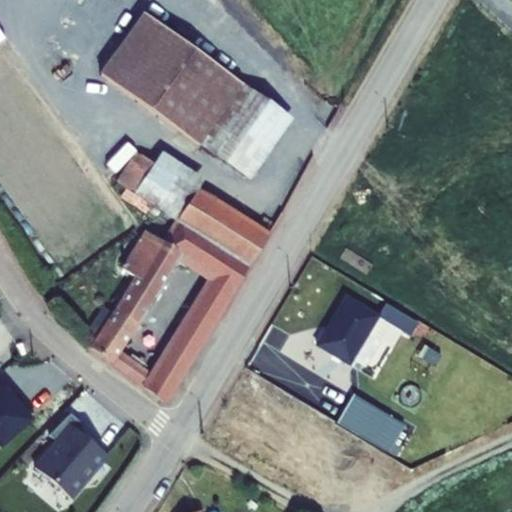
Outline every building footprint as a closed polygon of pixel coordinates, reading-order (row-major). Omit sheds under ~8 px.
[(251,172),(290,114),(146,14),(116,58),(101,80),(211,157),(219,145),(251,172)] [(245,180),(251,172),(219,145),(211,157),(245,180)] [(174,219),(158,209),(179,176),(194,185),(195,182),(137,147),(103,200),(146,228),(161,238),(174,219)] [(158,209),(174,219),(194,185),(179,176),(158,209)] [(174,219),(161,238),(146,228),(118,272),(132,281),(88,352),(170,401),(273,229),(195,182),(194,185),(174,219)] [(377,310),(343,289),(315,338),(349,357),(377,310)] [(384,393),(360,379),(341,410),(366,424),(384,393)] [(4,398),(0,400),(0,449),(32,427),(21,412),(16,415),(4,398)] [(79,441),(67,428),(44,448),(51,455),(27,479),(58,511),(99,473),(86,459),(84,461),(78,454),(79,453),(73,446),(79,441)]
